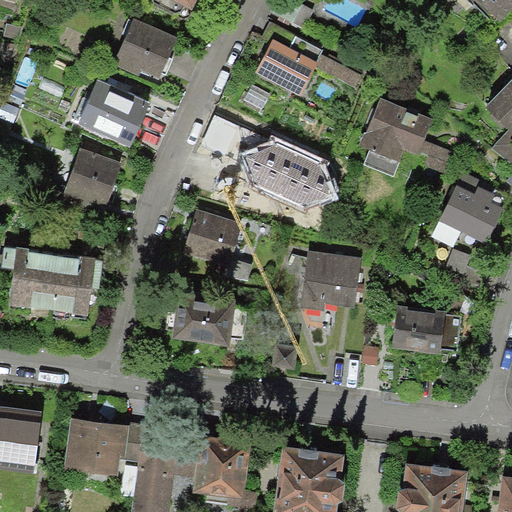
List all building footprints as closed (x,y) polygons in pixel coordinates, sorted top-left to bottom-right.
[(194,0),(169,0),(190,10),(194,0)] [(511,7),(511,0),(472,0),(495,24),(511,7)] [(174,43),(128,23),(111,64),(157,83),(174,43)] [(287,48),(270,40),(252,77),(302,100),(323,53),(292,38),(287,48)] [(511,78),(484,104),(511,133),(511,132),(511,78)] [(147,103),(94,79),(73,123),(126,147),(147,103)] [(434,120),(379,98),(362,142),(399,157),(403,149),(420,155),(434,120)] [(511,144),(503,137),(491,153),(511,168),(511,176),(507,184),(511,188),(511,144)] [(279,142),(245,154),(256,184),(304,203),(332,192),(320,162),(279,142)] [(120,159),(78,146),(64,191),(105,204),(120,159)] [(496,188),(459,172),(439,219),(488,240),(502,207),(490,202),(496,188)] [(241,222),(197,208),(183,252),(227,266),(241,222)] [(93,255),(14,245),(6,305),(85,315),(93,255)] [(361,256),(304,251),(300,301),(356,306),(361,256)] [(232,292),(173,287),(169,335),(228,340),(232,292)] [(443,311),(394,305),(388,348),(438,354),(443,311)] [(40,411),(0,405),(0,466),(31,471),(40,411)] [(131,424),(69,415),(62,466),(123,475),(131,424)] [(190,431),(143,426),(132,511),(169,511),(174,477),(185,478),(190,431)] [(252,441),(204,433),(195,486),(244,493),(252,441)] [(335,511),(345,452),(282,443),(271,511),(335,511)] [(460,511),(466,468),(400,460),(393,511),(460,511)] [(511,511),(511,472),(501,471),(495,511),(511,511)]
